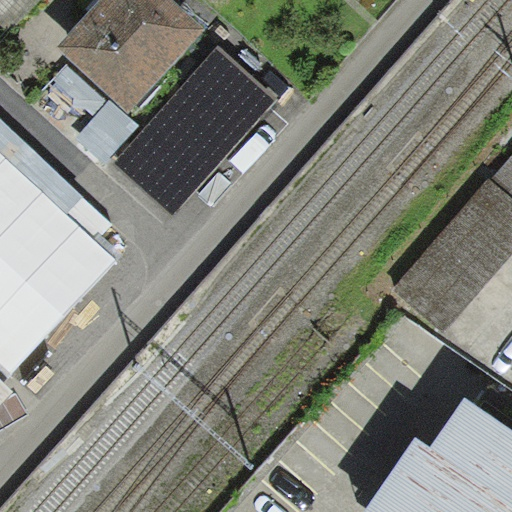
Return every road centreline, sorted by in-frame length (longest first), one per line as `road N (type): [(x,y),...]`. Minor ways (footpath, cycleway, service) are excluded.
road 1 (residential): [(178,272),(418,0)]
road 2 (residential): [(0,463),(178,272)]
road 3 (residential): [(0,103),(178,272)]
